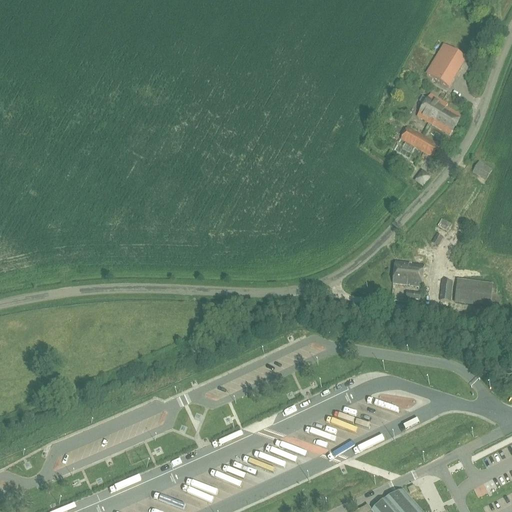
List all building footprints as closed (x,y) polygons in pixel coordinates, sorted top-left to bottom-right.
[(466,59),(444,46),(426,75),(449,88),(466,59)] [(462,116),(447,107),(448,105),(430,95),(417,117),(432,126),(433,124),(450,135),(462,116)] [(441,147),(407,128),(400,140),(434,159),(441,147)] [(493,171),(480,163),(473,174),(480,178),(478,181),(485,185),(493,171)] [(431,178),(422,171),(414,181),(423,188),(431,178)] [(393,285),(422,288),(424,266),(396,263),(393,285)] [(442,281),(440,302),(451,303),(453,282),(442,281)] [(490,308),(493,285),(457,281),(455,303),(490,308)] [(421,294),(407,292),(406,299),(420,300),(421,294)] [(473,317),(475,310),(460,307),(459,315),(473,317)] [(361,410),(388,420),(391,413),(364,403),(361,410)] [(367,418),(368,413),(353,410),(352,415),(367,418)] [(338,418),(368,429),(370,423),(340,413),(338,418)] [(369,415),(367,420),(383,425),(385,420),(369,415)] [(357,435),(359,428),(329,419),(327,425),(357,435)] [(308,441),(309,435),(293,431),(292,438),(308,441)] [(312,439),(311,446),(327,448),(327,441),(312,439)] [(346,453),(350,461),(376,450),(372,442),(346,453)] [(281,453),(280,457),(297,463),(299,459),(281,453)] [(321,468),(313,471),(316,478),(324,475),(321,468)] [(206,482),(233,493),(235,486),(208,475),(206,482)] [(292,481),(294,487),(302,485),(300,478),(292,481)] [(182,483),(179,490),(207,500),(210,494),(182,483)] [(287,484),(280,487),(282,492),(289,489),(287,484)] [(410,494),(417,491),(415,486),(408,490),(410,494)] [(254,495),(256,500),(270,494),(268,490),(254,495)] [(422,511),(404,491),(385,499),(372,511),(368,505),(365,507),(354,511),(422,511)] [(240,506),(254,502),(253,497),(239,502),(240,506)] [(178,511),(179,507),(154,500),(153,505),(178,511)]
